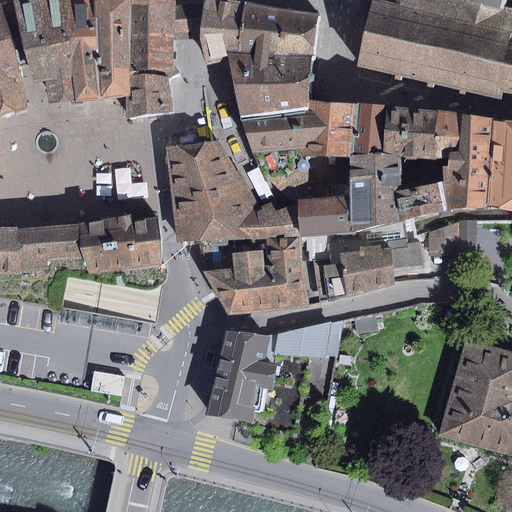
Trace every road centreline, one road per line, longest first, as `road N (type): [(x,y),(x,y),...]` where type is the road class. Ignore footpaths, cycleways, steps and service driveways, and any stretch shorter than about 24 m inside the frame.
road 1 (residential): [(511,307),(462,291),(430,291),(289,319),(189,323)]
road 2 (secondary): [(157,436),(410,511)]
road 3 (secondary): [(157,436),(0,402)]
